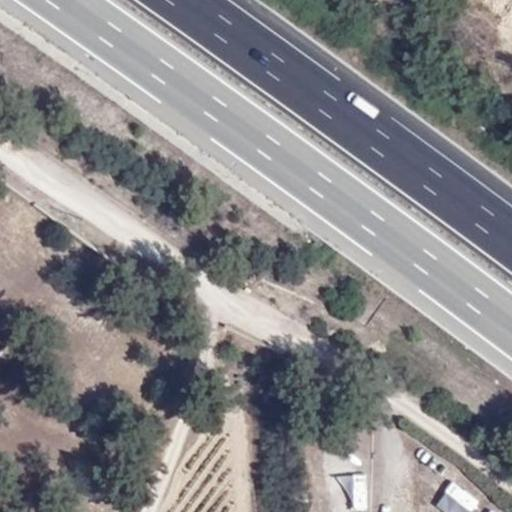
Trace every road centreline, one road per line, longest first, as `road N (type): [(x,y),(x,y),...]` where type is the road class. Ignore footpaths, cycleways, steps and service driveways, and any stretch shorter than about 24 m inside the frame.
road 1 (motorway): [(59,0),(511,324)]
road 2 (motorway): [(511,238),(179,0)]
